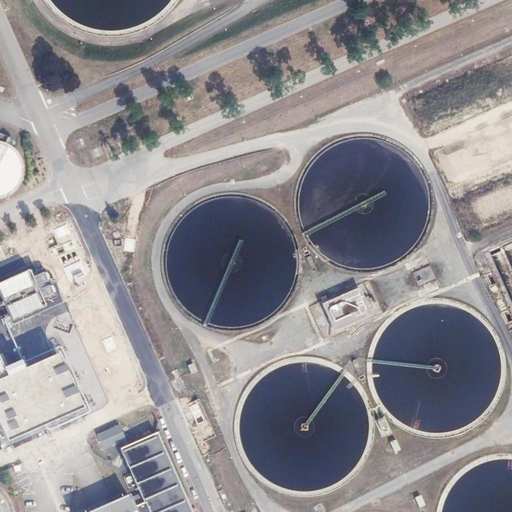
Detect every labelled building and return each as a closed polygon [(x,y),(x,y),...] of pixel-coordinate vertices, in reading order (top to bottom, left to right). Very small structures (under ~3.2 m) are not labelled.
[(0,196),(7,195),(14,190),(20,183),(23,174),(23,165),(21,157),(16,149),(9,144),(0,141),(0,140),(0,196)] [(418,282),(433,276),(429,267),(416,272),(419,279),(417,280),(418,282)] [(0,282),(0,296),(9,321),(45,307),(42,300),(55,295),(46,272),(31,277),(29,271),(0,282)] [(357,292),(325,306),(335,330),(367,315),(357,292)] [(192,511),(158,434),(122,450),(146,504),(135,508),(129,496),(115,502),(91,511),(192,511)] [(0,511),(8,511),(8,508),(2,498),(0,495),(0,511)]
